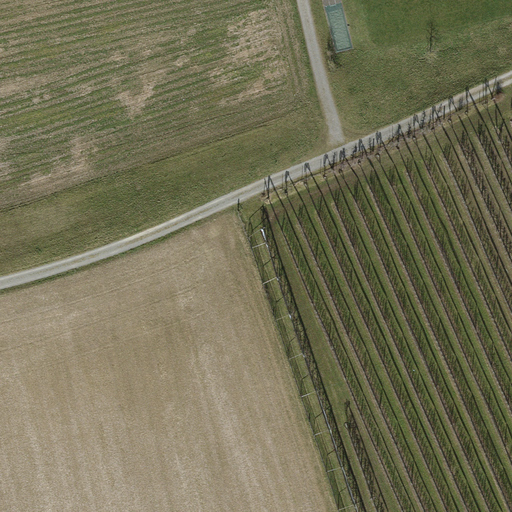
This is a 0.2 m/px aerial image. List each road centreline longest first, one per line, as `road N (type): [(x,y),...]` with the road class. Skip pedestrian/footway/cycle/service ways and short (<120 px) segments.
road 1 (track): [(511,70),(162,236),(0,287)]
road 2 (track): [(304,0),(343,152)]
